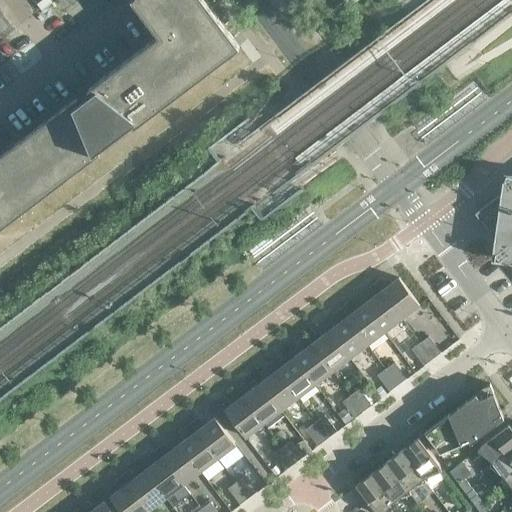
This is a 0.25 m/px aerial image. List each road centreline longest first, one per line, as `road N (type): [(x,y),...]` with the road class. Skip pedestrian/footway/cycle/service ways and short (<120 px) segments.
road 1 (unclassified): [(508,333),(256,0)]
road 2 (residential): [(311,481),(508,333)]
